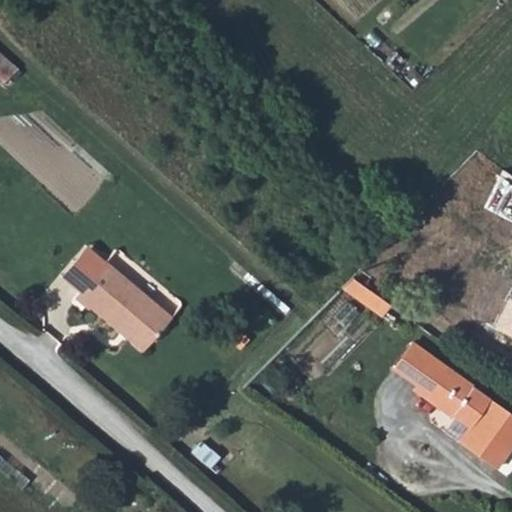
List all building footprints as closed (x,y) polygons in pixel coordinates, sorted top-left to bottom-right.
[(92,252),(60,286),(73,299),(75,297),(126,343),(157,310),(92,252)] [(356,278),(346,290),(382,319),(392,307),(356,278)] [(474,388),(437,360),(416,386),(450,416),(474,388)] [(474,388),(450,416),(466,429),(489,403),(474,388)] [(511,446),(511,422),(489,403),(466,429),(455,442),(490,472),(511,446)]
